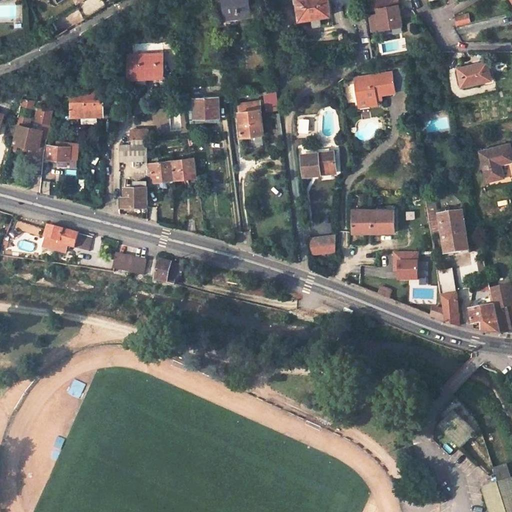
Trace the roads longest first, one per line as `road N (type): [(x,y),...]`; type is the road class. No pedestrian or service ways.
road 1 (secondary): [(511,345),(441,332),(237,256),(0,193)]
road 2 (unknown): [(356,39),(354,61),(301,94),(290,115),(309,281)]
road 3 (residential): [(0,70),(130,0)]
road 4 (unknown): [(237,256),(226,120)]
road 5 (residential): [(511,46),(444,38),(438,16),(466,0)]
